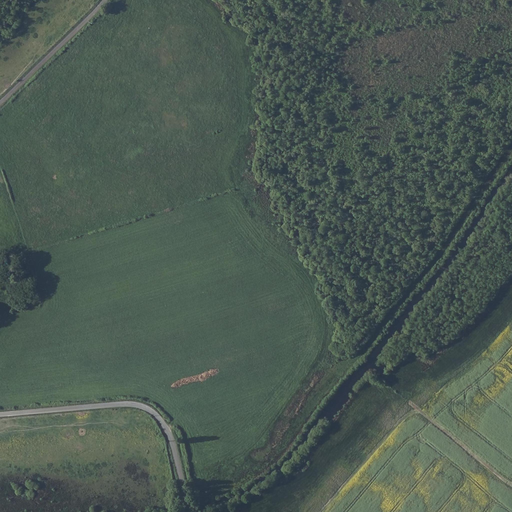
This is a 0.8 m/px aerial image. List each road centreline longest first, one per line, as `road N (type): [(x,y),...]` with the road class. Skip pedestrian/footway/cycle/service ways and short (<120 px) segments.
road 1 (unclassified): [(0,412),(144,406),(169,430),(188,511)]
road 2 (unclassified): [(0,102),(104,0)]
